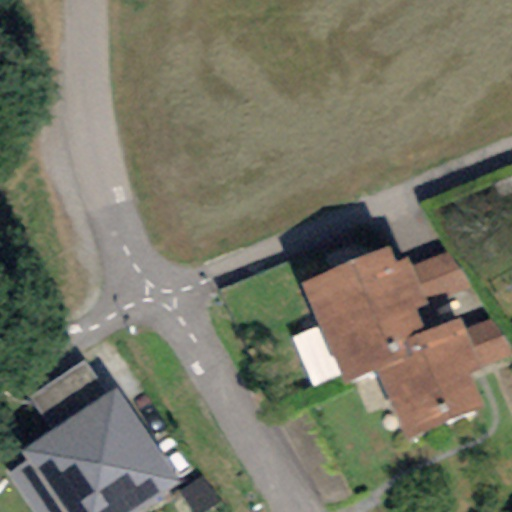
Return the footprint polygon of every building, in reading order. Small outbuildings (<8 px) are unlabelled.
[(412,267),(408,258),(396,263),(389,247),(301,284),(344,384),(377,370),(410,356),(404,342),(426,333),(416,310),(428,305),(425,299),(412,267)] [(453,253),(412,267),(425,299),(473,288),(453,253)] [(465,330),(460,318),(426,333),(404,342),(410,356),(377,370),(405,438),(483,406),(469,372),(481,367),(465,330)] [(511,349),(494,319),(465,330),(481,367),(511,355),(511,349)] [(52,431),(106,394),(84,362),(30,399),(52,431)] [(135,511),(179,483),(116,389),(106,394),(52,431),(21,452),(28,462),(7,476),(31,511),(135,511)]
